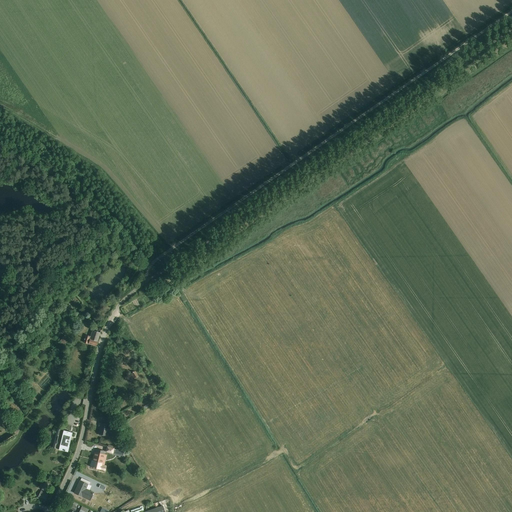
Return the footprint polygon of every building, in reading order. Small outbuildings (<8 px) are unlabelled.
[(70,318),(63,324),(66,326),(72,320),(70,318)] [(85,335),(83,342),(96,346),(100,333),(92,330),(90,336),(85,335)] [(64,335),(59,341),(64,345),(69,339),(64,335)] [(110,386),(104,389),(109,398),(114,396),(110,386)] [(99,422),(98,426),(100,426),(98,435),(107,436),(109,428),(110,428),(111,424),(104,422),(103,423),(99,422)] [(59,429),(54,448),(67,452),(71,436),(72,433),(59,429)] [(92,461),(90,467),(105,471),(107,466),(104,465),(107,455),(104,454),(95,452),(93,461),(92,461)] [(80,481),(74,493),(90,500),(94,492),(86,489),(88,485),(80,481)] [(45,482),(41,490),(46,492),(50,484),(45,482)] [(41,490),(38,496),(46,500),(49,494),(41,490)]
